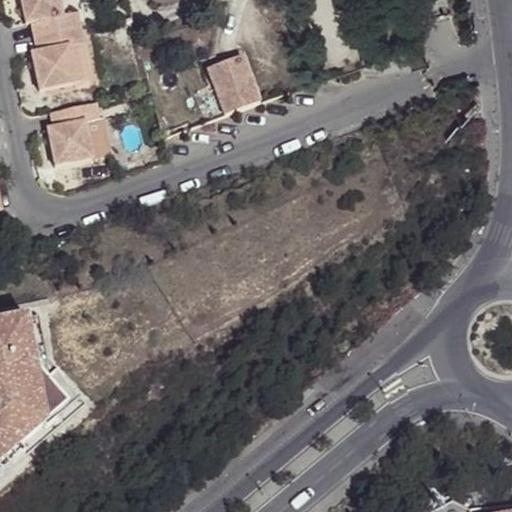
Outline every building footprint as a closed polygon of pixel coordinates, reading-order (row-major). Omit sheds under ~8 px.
[(35,24),(38,39),(84,30),(80,15),(66,17),(62,0),(23,0),(28,26),(35,24)] [(84,30),(38,39),(41,54),(34,55),(36,62),(42,93),(79,85),(72,48),(87,46),(84,30)] [(247,58),(208,71),(225,117),(263,103),(247,58)] [(98,106),(52,116),(55,130),(49,131),(56,169),(114,157),(106,121),(102,122),(98,106)] [(38,353),(32,323),(22,325),(28,355),(38,353)] [(28,355),(22,325),(0,329),(0,471),(22,454),(47,433),(44,428),(68,408),(52,388),(29,361),(28,355)] [(61,381),(38,353),(28,355),(29,361),(52,388),(61,381)] [(84,409),(61,381),(52,388),(68,408),(44,428),(47,433),(51,437),(84,409)] [(0,484),(29,461),(22,454),(0,471),(0,484)]
